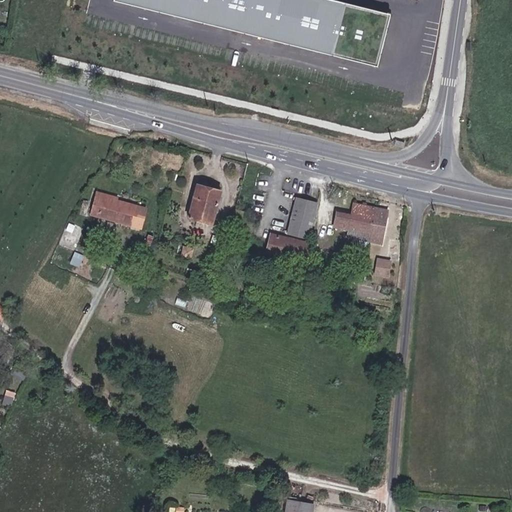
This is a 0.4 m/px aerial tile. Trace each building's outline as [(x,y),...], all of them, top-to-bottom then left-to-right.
[(389,16),(325,0),(119,0),(377,65),(389,16)] [(198,185),(190,218),(212,225),(221,191),(198,185)] [(108,198),(95,195),(89,217),(131,227),(136,208),(107,200),(108,198)] [(291,206),(314,212),(316,203),(293,197),(291,206)] [(349,228),(372,232),(376,209),(354,204),(352,217),(336,214),(333,228),(349,232),(349,228)] [(288,217),(311,223),(314,212),(291,206),(288,217)] [(237,209),(231,236),(250,240),(254,223),(246,222),(249,212),(237,209)] [(387,211),(376,209),(372,232),(382,234),(387,211)] [(284,233),(307,238),(311,223),(288,217),(284,233)] [(265,256),(300,265),(304,249),(288,245),(287,250),(275,247),(278,234),(270,232),(265,256)] [(275,247),(287,250),(288,245),(290,237),(278,234),(275,247)] [(288,245),(304,249),(306,241),(290,237),(288,245)] [(344,254),(334,253),(331,270),(341,272),(344,254)] [(382,273),(385,258),(378,257),(375,272),(382,273)] [(388,274),(391,259),(385,258),(382,273),(388,274)] [(281,500),(280,511),(307,511),(308,502),(281,500)]
